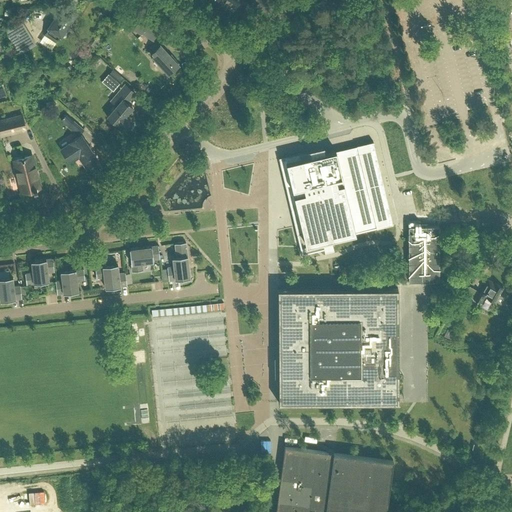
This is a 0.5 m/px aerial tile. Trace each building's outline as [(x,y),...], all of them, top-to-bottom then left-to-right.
[(75,13),(63,5),(59,11),(58,10),(57,11),(58,12),(45,33),(56,40),(75,13)] [(153,40),(161,28),(142,16),(133,29),(141,34),(142,33),(153,40)] [(36,43),(22,19),(5,30),(19,53),(36,43)] [(159,46),(155,42),(150,46),(154,50),(150,54),(168,73),(178,64),(177,64),(179,63),(171,54),(169,55),(160,45),(160,44),(159,46)] [(118,84),(124,78),(113,68),(107,75),(118,84)] [(110,100),(116,105),(107,115),(118,124),(119,123),(124,127),(130,120),(125,116),(132,107),(126,102),(134,92),(124,84),(110,100)] [(0,135),(25,129),(22,114),(0,119),(0,135)] [(78,135),(84,129),(73,120),(68,126),(78,135)] [(83,141),(80,137),(74,140),(77,145),(74,147),(71,142),(62,148),(69,159),(78,153),(86,165),(85,165),(86,166),(97,158),(96,158),(85,141),(85,140),(83,141)] [(331,238),(393,224),(373,141),(325,152),(323,146),(301,151),(296,153),(279,157),(280,162),(293,215),(298,214),(306,244),(322,240),(324,248),(327,247),(333,246),(331,238)] [(40,187),(32,155),(13,159),(14,166),(12,166),(14,175),(16,174),(21,192),(40,187)] [(408,281),(427,281),(439,281),(439,256),(439,225),(408,226),(408,281)] [(168,280),(175,279),(190,277),(185,241),(174,243),(176,256),(172,257),(173,266),(167,267),(168,280)] [(132,271),(143,269),(142,262),(153,260),(153,259),(159,258),(158,245),(129,248),(132,271)] [(26,283),(49,281),(47,272),(54,271),(52,258),(31,260),(32,272),(25,273),(26,283)] [(118,273),(117,263),(95,266),(96,277),(104,276),(105,287),(126,285),(125,272),(118,273)] [(57,293),(78,291),(77,279),(84,278),(83,268),(60,270),(62,280),(55,280),(57,293)] [(13,285),(12,276),(0,277),(0,299),(0,300),(22,298),(20,285),(13,285)] [(502,286),(494,281),(493,282),(488,279),(480,292),(477,290),(472,297),(480,302),(484,295),(499,304),(503,297),(498,294),(502,286)] [(80,296),(97,292),(95,282),(78,285),(80,296)] [(396,375),(396,288),(397,288),(397,287),(277,288),(277,289),(279,289),(280,401),(278,401),(278,402),(398,401),(398,400),(396,400),(396,393),(402,393),(402,375),(396,375)] [(433,310),(436,309),(439,308),(443,307),(441,300),(431,303),(433,310)] [(224,309),(223,302),(151,309),(152,317),(224,309)] [(449,338),(453,331),(447,328),(443,335),(449,338)] [(155,383),(158,418),(229,412),(227,377),(155,383)] [(284,445),(275,511),(385,511),(393,459),(284,445)]
